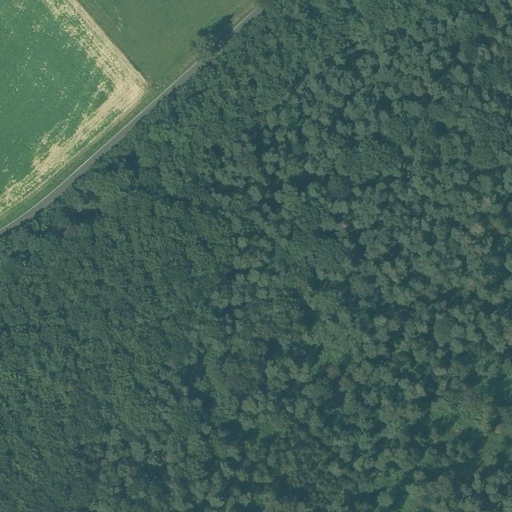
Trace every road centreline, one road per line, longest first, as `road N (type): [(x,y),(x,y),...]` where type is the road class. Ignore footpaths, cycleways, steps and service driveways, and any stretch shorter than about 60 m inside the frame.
road 1 (track): [(0,267),(108,205),(305,31),(376,0)]
road 2 (unclassified): [(271,0),(36,210),(0,228)]
